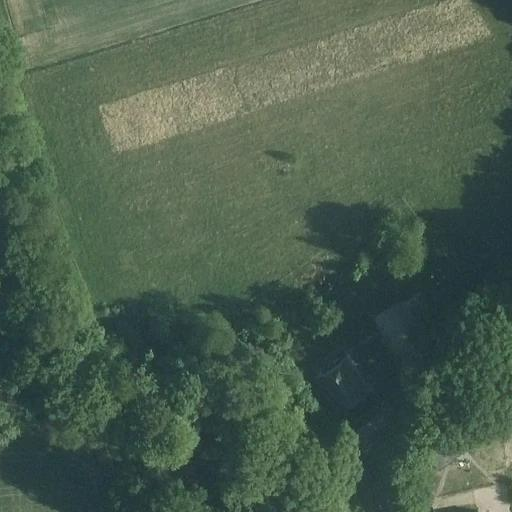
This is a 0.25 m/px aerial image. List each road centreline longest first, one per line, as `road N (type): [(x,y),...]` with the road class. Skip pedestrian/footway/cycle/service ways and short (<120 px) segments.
road 1 (track): [(341,448),(212,365),(184,356),(0,377)]
road 2 (unclassified): [(299,511),(318,468),(341,448),(511,331)]
road 3 (track): [(0,206),(46,368)]
